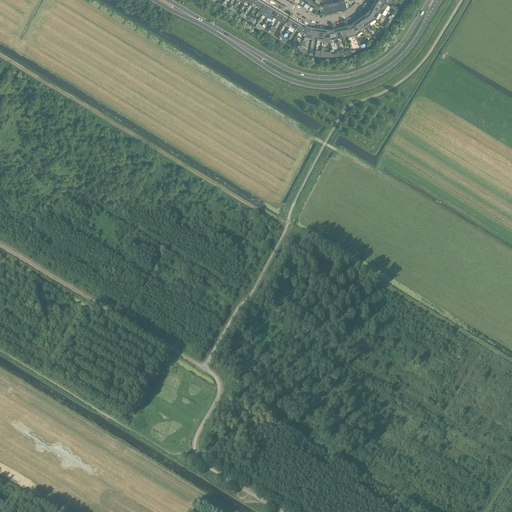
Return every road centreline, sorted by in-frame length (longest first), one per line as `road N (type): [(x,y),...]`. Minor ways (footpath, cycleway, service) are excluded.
road 1 (secondary): [(244,48),(297,82),(358,83),(405,55),(439,0)]
road 2 (secondary): [(430,0),(399,48),(357,74),(302,74),(244,48)]
road 3 (unknown): [(0,350),(167,453),(194,450)]
